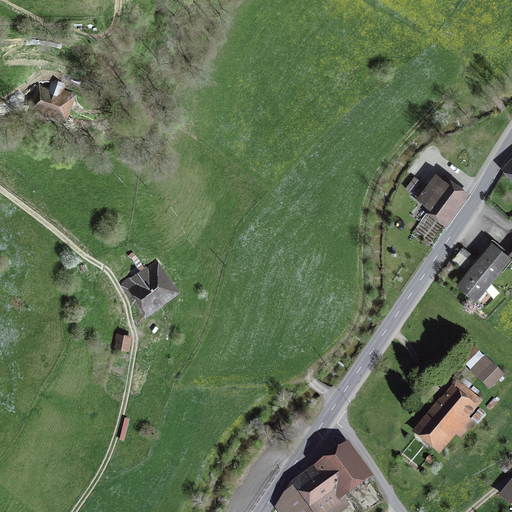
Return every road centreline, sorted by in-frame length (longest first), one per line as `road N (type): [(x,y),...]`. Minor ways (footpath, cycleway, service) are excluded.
road 1 (tertiary): [(328,414),(511,139)]
road 2 (residential): [(328,414),(401,511)]
